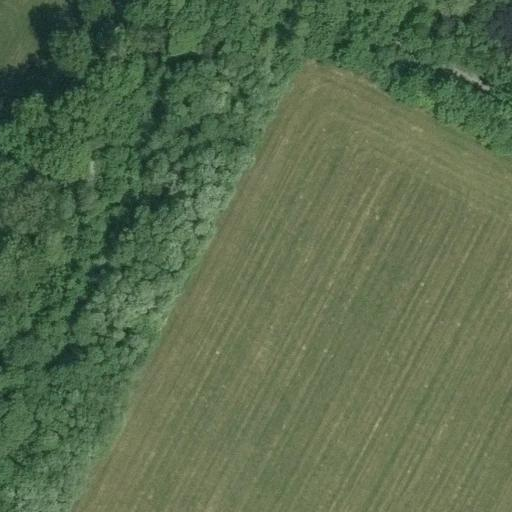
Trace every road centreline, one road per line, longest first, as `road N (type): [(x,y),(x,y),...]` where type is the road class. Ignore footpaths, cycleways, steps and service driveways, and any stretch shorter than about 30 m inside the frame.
road 1 (unclassified): [(0,241),(135,0)]
road 2 (unclassified): [(325,0),(511,97)]
